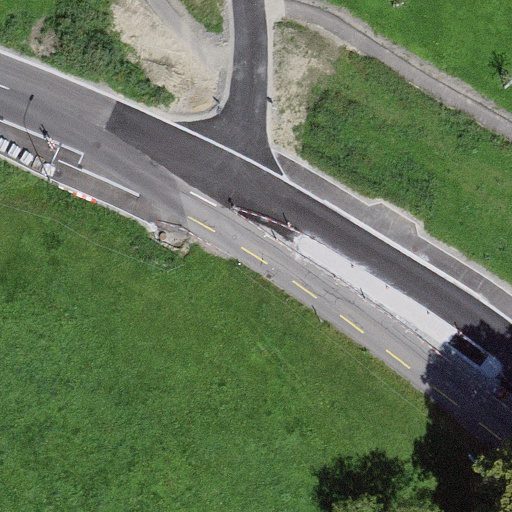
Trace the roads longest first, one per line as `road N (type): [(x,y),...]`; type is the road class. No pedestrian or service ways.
road 1 (tertiary): [(0,85),(218,191),(427,324),(511,391)]
road 2 (track): [(218,191),(236,179),(256,94),(253,0)]
